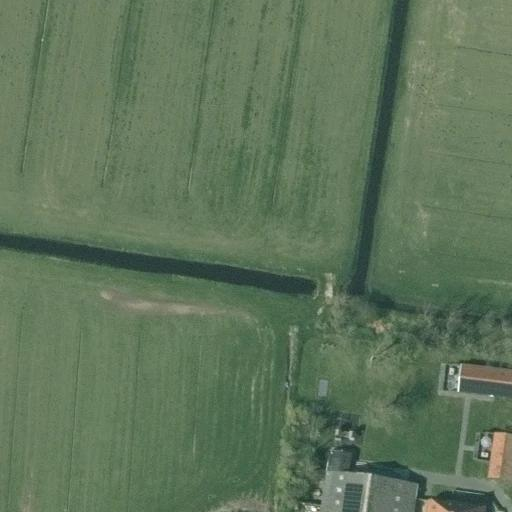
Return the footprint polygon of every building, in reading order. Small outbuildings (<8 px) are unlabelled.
[(511,400),(511,372),(461,367),(458,394),(511,400)] [(511,483),(511,437),(494,435),(487,481),(511,483)] [(328,471),(347,474),(350,455),(331,452),(328,471)] [(412,511),(416,486),(328,472),(321,511),(412,511)] [(446,505),(429,502),(427,511),(484,511),(485,509),(446,503),(446,505)]
